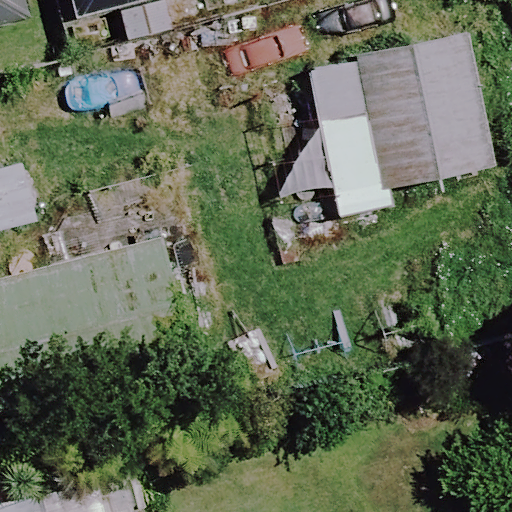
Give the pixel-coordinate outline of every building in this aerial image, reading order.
[(0,0),(0,29),(24,24),(17,0),(0,0)] [(72,0),(81,28),(180,0),(72,0)] [(492,171),(466,38),(305,69),(318,132),(268,142),(279,198),(328,189),(335,226),(403,212),(399,190),(492,171)] [(0,424),(190,376),(156,245),(0,284),(0,236),(43,226),(28,167),(0,174),(0,424)] [(40,511),(36,497),(0,508),(0,511),(40,511)]
